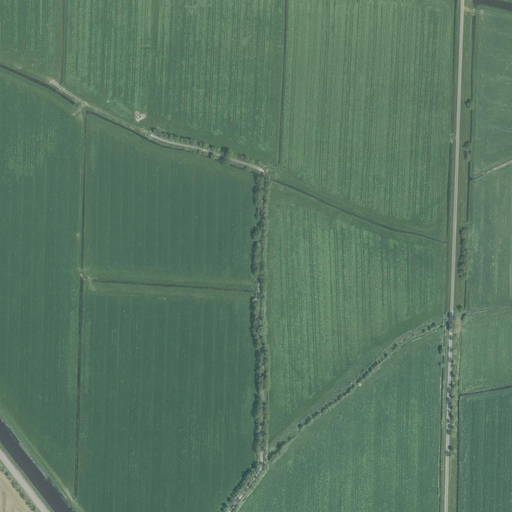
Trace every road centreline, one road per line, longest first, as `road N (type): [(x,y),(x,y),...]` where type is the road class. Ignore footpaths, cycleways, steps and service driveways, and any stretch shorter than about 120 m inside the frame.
road 1 (unclassified): [(446,511),(461,0)]
road 2 (unclassified): [(228,511),(261,467),(263,174),(150,135)]
